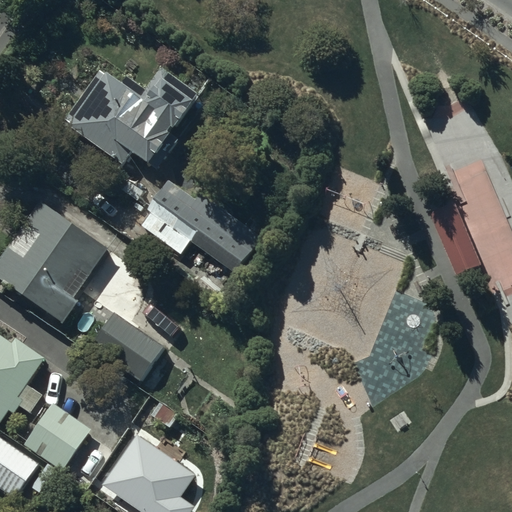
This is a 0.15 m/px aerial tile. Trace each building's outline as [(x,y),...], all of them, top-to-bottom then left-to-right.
[(126,87),(103,71),(65,125),(131,170),(137,160),(159,175),(211,99),(166,68),(150,91),(132,78),(126,87)] [(237,274),(264,236),(183,178),(146,230),(184,258),(195,243),(237,274)] [(454,202),(428,214),(455,276),(481,265),(454,202)] [(115,246),(44,203),(0,274),(0,280),(71,325),(87,299),(83,297),(115,246)] [(164,351),(118,316),(96,346),(142,380),(164,351)] [(0,419),(9,426),(20,408),(34,416),(49,391),(37,384),(50,362),(0,331),(0,419)] [(119,445),(55,407),(29,450),(92,488),(119,445)] [(44,463),(0,435),(0,489),(19,502),(44,463)]
